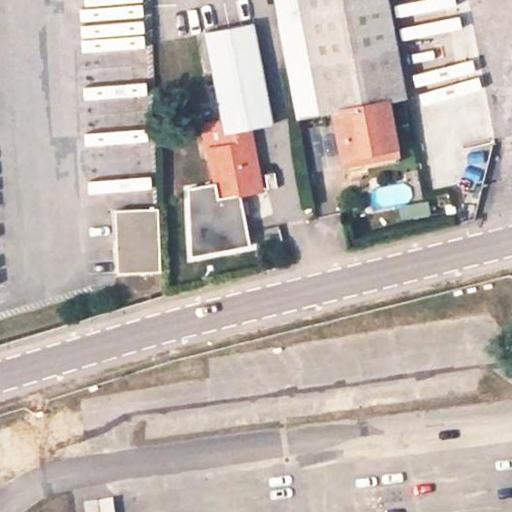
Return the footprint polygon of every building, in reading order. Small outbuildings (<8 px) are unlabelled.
[(353,169),(398,160),(387,100),(406,97),(387,0),(301,0),(323,112),(332,111),(343,109),(353,169)] [(273,124),(255,24),(205,33),(222,121),(224,133),(250,129),(273,124)] [(343,109),(332,111),(342,171),(353,169),(343,109)] [(252,143),(250,129),(224,133),(222,121),(204,124),(209,150),(252,143)] [(209,150),(204,124),(199,125),(204,151),(209,150)] [(252,143),(209,150),(216,183),(218,198),(241,194),(261,190),(252,143)] [(218,198),(216,183),(188,189),(192,257),(251,246),(241,194),(218,198)] [(119,273),(163,273),(161,211),(122,211),(122,234),(118,235),(119,273)] [(85,504),(86,511),(114,511),(112,500),(85,504)]
